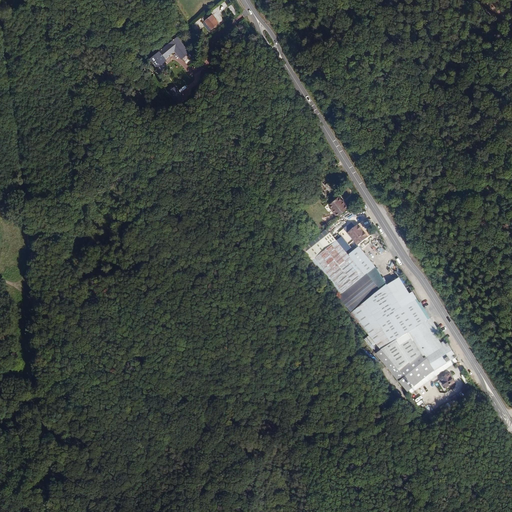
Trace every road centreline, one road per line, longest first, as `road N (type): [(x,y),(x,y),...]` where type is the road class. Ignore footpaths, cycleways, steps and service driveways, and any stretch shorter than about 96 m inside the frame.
road 1 (track): [(0,277),(242,406),(279,407),(293,432),(459,511)]
road 2 (secondary): [(511,427),(284,63)]
